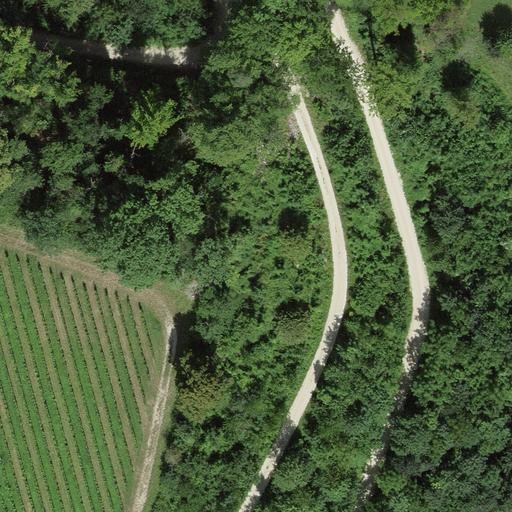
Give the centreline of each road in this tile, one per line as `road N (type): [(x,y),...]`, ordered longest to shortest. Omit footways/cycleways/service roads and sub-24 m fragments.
road 1 (track): [(359,511),(420,297),(410,238),(326,0)]
road 2 (track): [(235,33),(263,51),(307,128),(338,286),(332,334),(244,511)]
road 3 (track): [(235,33),(216,52),(181,60),(0,33)]
road 4 (track): [(0,223),(139,280),(166,303),(172,333)]
road 5 (track): [(132,511),(172,333)]
road 6 (track): [(511,373),(479,511)]
road 7 (track): [(454,0),(511,125)]
